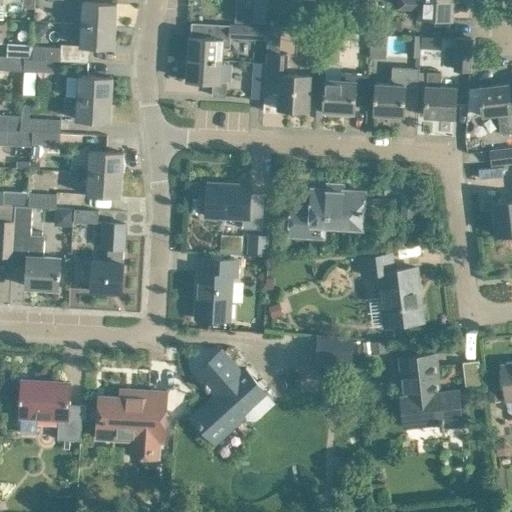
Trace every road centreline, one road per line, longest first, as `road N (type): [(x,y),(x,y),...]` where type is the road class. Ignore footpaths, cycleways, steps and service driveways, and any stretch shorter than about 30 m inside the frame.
road 1 (residential): [(154,136),(450,154),(470,314),(511,309)]
road 2 (residential): [(154,136),(154,339),(0,330)]
road 3 (residential): [(157,0),(144,60),(154,136)]
